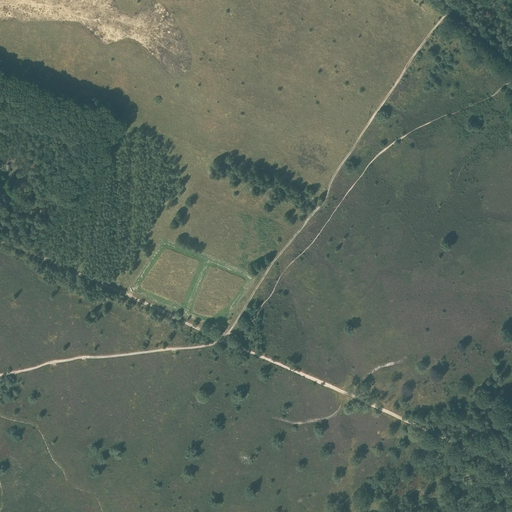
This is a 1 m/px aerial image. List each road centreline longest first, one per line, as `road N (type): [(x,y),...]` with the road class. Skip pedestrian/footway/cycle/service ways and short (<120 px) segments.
road 1 (track): [(220,338),(324,201),(342,161),(449,2)]
road 2 (track): [(220,338),(511,467)]
road 3 (track): [(0,241),(220,338)]
road 4 (track): [(0,374),(220,338)]
